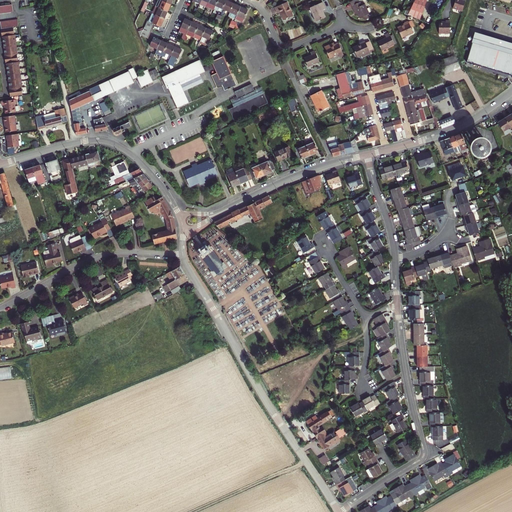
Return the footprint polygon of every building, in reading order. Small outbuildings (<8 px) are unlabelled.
[(156,6),(168,11),(171,4),(161,0),(158,0),(156,6)] [(218,0),(210,0),(208,6),(214,9),(218,0)] [(227,1),(225,0),(218,0),(214,9),(221,12),(223,9),(227,1)] [(355,0),(350,2),(351,5),(354,13),(356,12),(358,18),(362,17),(363,20),(371,17),(369,14),(368,14),(364,4),(361,6),(358,0),(355,0)] [(408,15),(420,20),(426,0),(414,0),(410,11),(408,15)] [(462,10),(465,0),(455,0),(453,7),(462,10)] [(234,4),(227,1),(223,9),(230,12),(234,4)] [(292,16),(286,2),(275,7),(278,13),(280,12),(283,20),(292,16)] [(325,9),(322,2),(310,7),(316,21),(325,17),(322,10),(325,9)] [(234,4),(230,12),(228,15),(236,19),(241,7),(234,4)] [(12,5),(0,6),(0,13),(13,12),(12,5)] [(153,13),(156,14),(164,18),(165,18),(168,11),(156,6),(153,13)] [(248,10),(241,7),(236,19),(243,22),(248,10)] [(155,24),(161,26),(164,18),(156,14),(153,13),(152,13),(149,21),(148,20),(145,26),(152,29),(155,24)] [(9,89),(10,97),(22,95),(21,88),(22,87),(19,62),(18,62),(17,54),(15,35),(14,35),(13,27),(19,26),(18,19),(0,22),(2,37),(3,37),(4,49),(5,56),(6,64),(10,89),(9,89)] [(185,19),(181,27),(179,31),(184,33),(182,39),(184,40),(185,37),(187,34),(192,22),(185,19)] [(439,21),(439,33),(450,33),(450,20),(446,20),(446,21),(439,21)] [(404,23),(405,25),(397,28),(402,38),(413,33),(408,21),(404,23)] [(199,25),(192,22),(187,34),(193,37),(199,25)] [(206,28),(199,25),(193,37),(201,40),(206,28)] [(142,35),(148,38),(152,30),(146,28),(144,29),(139,31),(141,37),(142,35)] [(213,31),(206,28),(201,40),(199,43),(198,45),(200,45),(200,43),(201,42),(205,43),(207,38),(209,39),(210,39),(213,31)] [(511,42),(475,32),(466,61),(511,74),(511,42)] [(381,50),(394,44),(394,43),(390,35),(389,33),(384,35),(386,38),(377,42),(381,50)] [(394,33),(390,35),(394,43),(398,41),(394,33)] [(154,37),(150,45),(157,49),(161,40),(154,37)] [(168,44),(161,40),(157,49),(156,52),(163,55),(168,44)] [(369,40),(365,42),(370,52),(374,51),(369,40)] [(361,42),(361,44),(353,47),(356,56),(361,54),(362,56),(370,52),(365,42),(365,41),(361,42)] [(332,46),(331,44),(324,47),(329,58),(338,54),(339,56),(343,54),(338,43),(334,45),(332,46)] [(175,47),(168,44),(163,55),(170,59),(175,47)] [(178,58),(182,50),(175,47),(170,59),(168,61),(167,64),(169,65),(172,66),(176,57),(178,58)] [(310,52),(311,55),(304,58),(308,67),(319,62),(314,51),(310,52)] [(442,75),(454,71),(461,68),(456,54),(437,61),(442,75)] [(224,57),(212,62),(217,74),(212,76),(217,88),(223,86),(225,91),(234,87),(237,86),(224,57)] [(205,71),(201,60),(162,78),(167,89),(169,88),(178,108),(189,104),(184,92),(180,83),(200,74),(205,71)] [(93,96),(95,100),(125,86),(135,82),(134,80),(137,78),(133,68),(128,70),(129,72),(99,85),(102,91),(93,96)] [(391,77),(396,75),(395,69),(391,70),(392,73),(388,74),(389,78),(381,80),(383,89),(393,86),(391,77)] [(157,79),(162,76),(160,74),(159,75),(156,76),(154,71),(151,72),(149,73),(148,70),(144,72),(145,75),(137,78),(141,87),(157,79)] [(352,84),(348,71),(345,72),(351,95),(364,92),(361,81),(352,84)] [(336,90),(339,99),(343,98),(351,95),(345,72),(337,74),(340,89),(336,90)] [(204,83),(200,74),(180,83),(184,92),(204,83)] [(383,89),(381,80),(379,74),(369,77),(373,92),(383,89)] [(400,86),(408,84),(405,74),(397,76),(400,86)] [(463,107),(452,81),(446,83),(457,110),(463,107)] [(408,84),(400,86),(403,97),(411,95),(412,98),(427,94),(423,88),(410,92),(408,84)] [(236,92),(235,92),(237,96),(238,99),(238,100),(255,92),(255,91),(252,85),(236,92)] [(232,102),(234,107),(264,94),(261,88),(255,91),(255,92),(238,100),(238,99),(232,102)] [(446,98),(443,89),(430,94),(434,103),(446,98)] [(93,96),(90,91),(69,100),(71,110),(78,107),(95,100),(93,96)] [(393,92),(385,94),(388,104),(392,103),(391,101),(395,100),(393,92)] [(234,107),(229,110),(230,112),(234,120),(269,104),(264,94),(234,107)] [(388,104),(385,94),(377,97),(379,107),(388,104)] [(412,98),(404,101),(405,103),(413,101),(414,105),(417,104),(419,111),(421,119),(425,118),(422,108),(420,102),(427,100),(429,106),(431,106),(433,105),(427,94),(412,98)] [(341,107),(339,101),(336,102),(339,113),(357,107),(370,103),(368,95),(361,97),(360,96),(357,97),(359,103),(352,105),(352,104),(341,107)] [(319,97),(313,99),(319,111),(329,106),(324,96),(319,97)] [(298,105),(298,104),(295,98),(287,102),(292,113),(297,111),(295,106),(298,105)] [(16,100),(2,101),(2,106),(5,105),(6,114),(16,112),(15,104),(16,104),(16,100)] [(413,101),(405,103),(408,114),(416,112),(414,105),(413,101)] [(399,113),(396,102),(392,103),(388,104),(391,115),(399,113)] [(357,107),(360,118),(363,117),(373,114),(370,103),(357,107)] [(391,115),(388,104),(379,107),(382,117),(391,115)] [(78,107),(71,110),(74,124),(82,122),(78,107)] [(36,117),(38,129),(67,122),(66,115),(63,116),(61,116),(59,109),(55,110),(55,113),(36,117)] [(416,112),(408,114),(411,125),(419,123),(419,122),(421,122),(422,125),(435,122),(438,129),(442,128),(439,121),(437,117),(422,121),(421,119),(419,111),(416,112)] [(363,117),(366,128),(376,125),(376,124),(373,114),(363,117)] [(15,115),(4,117),(5,124),(6,132),(16,131),(15,123),(16,122),(15,115)] [(439,121),(442,128),(455,122),(452,116),(439,121)] [(93,119),(96,132),(108,129),(107,127),(103,118),(102,117),(99,118),(93,119)] [(511,127),(505,118),(498,122),(503,132),(511,127)] [(395,129),(398,141),(401,140),(399,131),(401,130),(404,139),(406,138),(401,119),(393,121),(395,129)] [(127,121),(127,122),(113,128),(115,134),(117,134),(123,132),(125,131),(124,129),(131,126),(129,120),(127,121)] [(391,130),(395,129),(393,121),(384,124),(386,131),(391,130)] [(84,128),(83,122),(82,122),(74,124),(77,135),(87,133),(86,127),(84,128)] [(369,141),(380,138),(376,125),(366,128),(365,128),(361,132),(362,134),(366,133),(369,141)] [(19,134),(6,136),(7,140),(8,140),(9,148),(19,146),(18,138),(19,138),(19,134)] [(461,134),(455,136),(461,151),(467,149),(461,134)] [(461,151),(455,136),(449,138),(455,152),(455,153),(461,151)] [(449,138),(441,141),(444,151),(445,150),(447,155),(455,152),(449,138)] [(314,142),(312,139),(304,142),(306,146),(310,156),(319,153),(314,142)] [(351,142),(354,151),(359,150),(354,139),(351,142)] [(485,140),(480,139),(476,141),(473,145),(473,150),(476,153),(481,155),(486,153),(488,149),(488,144),(485,140)] [(339,145),(338,142),(329,146),(333,157),(354,151),(351,142),(350,142),(339,145)] [(303,160),(310,156),(306,146),(295,151),(299,159),(302,158),(303,160)] [(292,156),(288,147),(275,152),(279,161),(287,157),(287,158),(292,156)] [(100,160),(98,152),(86,154),(88,164),(89,166),(96,164),(95,162),(100,160)] [(422,153),(416,155),(420,167),(427,165),(426,164),(434,162),(431,152),(423,154),(422,153)] [(84,166),(81,156),(70,158),(73,168),(84,166)] [(73,168),(70,158),(63,160),(65,171),(66,171),(69,183),(65,185),(67,194),(78,191),(73,168)] [(58,160),(46,163),(49,174),(61,170),(58,160)] [(218,175),(211,160),(198,166),(197,163),(196,164),(194,164),(192,166),(193,168),(183,172),(190,187),(200,183),(200,185),(205,183),(204,181),(218,175)] [(273,172),(272,170),(276,169),(272,160),(260,165),(265,175),(273,172)] [(402,163),(393,166),(396,175),(397,181),(400,180),(401,181),(402,180),(400,174),(409,172),(408,169),(407,164),(405,160),(401,161),(402,163)] [(111,167),(115,175),(110,177),(111,179),(112,181),(115,179),(129,173),(124,161),(111,167)] [(45,182),(40,165),(32,167),(36,180),(38,184),(45,182)] [(265,175),(260,165),(248,170),(252,179),(256,177),(257,179),(265,175)] [(396,175),(393,166),(384,169),(383,167),(379,168),(382,179),(396,175)] [(463,166),(449,171),(452,180),(466,175),(463,166)] [(25,170),(29,183),(36,180),(32,167),(25,170)] [(236,172),(241,184),(252,179),(248,170),(248,167),(236,172)] [(139,168),(129,173),(115,179),(116,183),(126,178),(128,181),(134,178),(143,174),(139,168)] [(341,182),(337,170),(332,172),(333,173),(326,176),(329,185),(336,183),(336,184),(341,182)] [(233,187),(241,184),(236,172),(228,176),(233,187)] [(363,184),(359,172),(355,174),(355,176),(346,178),(349,188),(363,184)] [(8,207),(6,207),(8,212),(17,209),(15,205),(13,205),(4,173),(0,174),(0,183),(2,183),(8,207)] [(146,177),(143,174),(134,178),(128,181),(131,185),(133,187),(138,183),(146,177)] [(321,184),(320,182),(318,176),(303,182),(307,193),(318,189),(317,187),(319,186),(320,185),(321,184)] [(133,187),(134,189),(136,192),(149,181),(146,177),(138,183),(133,187)] [(136,192),(140,196),(153,186),(149,181),(136,192)] [(457,206),(468,202),(465,192),(466,191),(464,183),(458,185),(460,193),(455,195),(457,200),(456,200),(457,206)] [(393,201),(403,198),(400,187),(391,190),(392,195),(391,195),(393,201)] [(268,196),(233,214),(215,223),(219,229),(249,214),(251,214),(256,223),(263,219),(258,210),(272,203),(268,196)] [(358,204),(362,212),(368,208),(370,207),(366,198),(364,199),(362,196),(354,200),(356,204),(358,204)] [(173,218),(162,197),(156,200),(154,197),(145,202),(150,212),(153,211),(154,213),(155,213),(161,210),(167,219),(169,231),(152,235),(154,244),(177,238),(173,218)] [(406,208),(403,198),(393,201),(394,206),(396,205),(397,210),(399,210),(406,208)] [(446,214),(443,204),(443,201),(438,201),(438,205),(433,207),(437,218),(442,217),(441,215),(446,214)] [(469,206),(468,202),(457,206),(459,211),(460,210),(462,216),(463,215),(471,213),(473,212),(476,211),(474,206),(473,205),(469,206)] [(432,220),(437,218),(433,207),(429,208),(428,204),(422,206),(426,220),(431,218),(432,220)] [(134,217),(129,206),(125,208),(125,209),(111,215),(116,226),(121,224),(120,223),(134,217)] [(370,212),(368,208),(362,212),(359,213),(361,217),(362,216),(367,224),(372,221),(375,219),(371,211),(370,212)] [(407,208),(406,208),(399,210),(400,215),(399,216),(400,221),(410,218),(407,208)] [(327,232),(336,227),(334,223),(332,224),(325,212),(317,217),(324,229),(325,229),(327,232)] [(473,212),(471,213),(463,215),(464,220),(463,220),(465,226),(476,222),(473,212)] [(413,217),(410,218),(400,221),(402,226),(403,226),(405,231),(413,228),(416,227),(413,217)] [(107,232),(106,231),(110,229),(105,219),(101,221),(102,223),(89,229),(94,239),(99,237),(99,236),(107,232)] [(366,230),(367,229),(371,237),(375,235),(380,232),(375,224),(374,225),(372,221),(367,224),(363,226),(366,230)] [(479,233),(476,222),(465,226),(466,231),(468,230),(469,236),(479,233)] [(52,231),(54,236),(67,231),(66,227),(52,231)] [(336,227),(327,232),(334,244),(343,239),(336,227)] [(416,227),(413,228),(405,231),(406,236),(407,240),(406,240),(407,244),(405,245),(406,251),(412,249),(413,246),(421,242),(419,236),(420,236),(417,227),(416,227)] [(377,239),(375,235),(371,237),(366,240),(368,244),(370,244),(374,252),(377,250),(383,247),(378,238),(377,239)] [(83,252),(92,248),(86,236),(81,238),(80,236),(71,240),(71,241),(72,244),(70,245),(74,254),(82,250),(83,252)] [(304,253),(314,247),(312,243),(310,244),(306,236),(297,241),(304,253)] [(479,242),(480,246),(473,249),(476,261),(484,258),(484,257),(494,254),(489,239),(479,242)] [(58,252),(56,243),(48,245),(51,254),(44,255),(47,267),(55,265),(54,263),(63,261),(61,252),(58,252)] [(223,272),(224,269),(227,267),(224,263),(223,263),(222,263),(220,261),(221,260),(220,260),(218,258),(218,257),(218,256),(217,257),(216,254),(216,253),(215,254),(213,251),(214,251),(213,250),(213,251),(211,248),(212,248),(211,247),(211,248),(209,246),(210,245),(209,245),(208,245),(208,246),(200,252),(199,252),(199,254),(199,253),(201,255),(200,255),(201,256),(203,258),(202,258),(203,259),(205,261),(204,261),(205,262),(207,264),(207,265),(208,265),(209,268),(210,268),(212,270),(211,271),(211,272),(214,276),(217,274),(217,275),(218,274),(220,275),(220,274),(223,272)] [(456,249),(457,254),(450,256),(454,268),(461,265),(461,264),(471,261),(467,246),(456,249)] [(340,255),(337,257),(344,268),(347,266),(346,264),(355,259),(348,247),(340,252),(342,254),(340,255)] [(379,254),(377,250),(374,252),(368,255),(370,259),(371,259),(376,267),(377,266),(385,262),(380,253),(379,254)] [(321,260),(317,252),(308,256),(310,261),(309,262),(316,274),(325,269),(320,261),(321,260)] [(427,260),(428,262),(430,269),(443,265),(444,268),(452,265),(448,252),(436,255),(436,257),(432,258),(427,260)] [(39,273),(37,262),(22,266),(25,278),(30,276),(30,275),(39,273)] [(431,271),(430,269),(428,262),(424,263),(424,264),(420,265),(415,267),(418,276),(422,275),(423,280),(428,279),(426,272),(431,271)] [(179,285),(188,280),(180,266),(166,273),(171,282),(164,287),(167,292),(170,290),(179,285)] [(381,274),(377,266),(376,267),(368,271),(373,278),(370,279),(369,282),(370,284),(373,284),(385,277),(383,273),(381,274)] [(418,276),(415,267),(411,268),(411,270),(408,271),(402,272),(406,285),(411,284),(410,280),(415,279),(414,278),(418,276)] [(129,277),(126,271),(119,274),(119,272),(114,275),(120,286),(126,282),(127,284),(132,282),(129,277)] [(326,289),(334,285),(335,285),(333,281),(332,281),(330,278),(327,273),(318,278),(323,286),(324,286),(326,289)] [(17,287),(14,276),(0,279),(2,289),(9,287),(12,286),(12,288),(17,287)] [(113,291),(107,279),(101,282),(103,286),(98,288),(98,287),(92,289),(98,299),(113,291)] [(181,289),(179,285),(170,290),(173,294),(181,289)] [(333,301),(342,297),(340,293),(339,293),(337,290),(334,285),(326,289),(325,290),(330,298),(331,298),(333,301)] [(377,288),(369,292),(376,304),(386,298),(384,295),(382,296),(377,288)] [(410,305),(419,305),(419,296),(420,296),(420,291),(410,292),(410,296),(409,296),(409,305),(410,305)] [(154,295),(156,301),(163,299),(160,292),(154,295)] [(87,303),(82,293),(79,294),(76,296),(76,295),(69,298),(74,308),(82,303),(84,305),(87,303)] [(341,313),(350,308),(348,304),(347,305),(345,301),(342,297),(333,301),(338,310),(339,309),(341,313)] [(420,305),(419,305),(410,305),(411,309),(409,309),(410,319),(414,319),(414,324),(423,324),(423,318),(420,318),(419,309),(421,309),(420,305)] [(350,308),(341,313),(343,316),(342,317),(347,325),(348,325),(351,330),(358,325),(353,316),(351,312),(352,312),(350,308)] [(381,335),(381,336),(386,333),(390,331),(387,326),(385,323),(386,322),(382,314),(374,319),(378,327),(377,328),(378,330),(373,333),(376,337),(381,335)] [(53,316),(41,319),(44,327),(48,326),(50,335),(66,331),(63,320),(56,321),(57,323),(55,324),(53,316)] [(38,327),(31,329),(29,322),(21,324),(23,332),(24,331),(27,341),(32,340),(32,341),(38,340),(38,338),(41,337),(41,336),(42,336),(40,330),(39,331),(38,327)] [(413,335),(424,334),(423,324),(414,324),(414,329),(412,329),(413,335)] [(0,345),(15,342),(12,332),(4,334),(4,333),(0,334),(0,345)] [(379,342),(378,342),(383,351),(388,348),(391,346),(389,341),(387,338),(388,337),(386,333),(381,336),(377,338),(379,342)] [(414,345),(417,345),(424,345),(424,334),(413,335),(413,340),(414,340),(414,345)] [(424,345),(417,345),(417,351),(416,351),(416,356),(427,356),(427,345),(424,345)] [(385,366),(390,363),(394,361),(391,356),(389,353),(390,352),(388,348),(383,351),(379,353),(382,357),(380,357),(385,366)] [(357,352),(351,352),(345,353),(345,357),(349,357),(349,366),(355,366),(359,366),(359,352),(357,352)] [(427,356),(416,356),(416,362),(417,362),(417,367),(420,367),(427,367),(427,356)] [(391,367),(392,366),(390,363),(385,366),(382,368),(384,371),(382,372),(387,380),(396,375),(393,370),(391,367)] [(355,366),(349,366),(345,366),(345,380),(349,380),(355,380),(355,366)] [(427,367),(420,367),(420,386),(423,385),(433,385),(433,380),(430,380),(430,372),(433,372),(433,367),(427,367)] [(349,380),(345,380),(340,380),(340,394),(349,394),(349,380)] [(394,382),(382,388),(384,392),(386,391),(391,400),(397,396),(399,395),(394,387),(396,386),(394,382)] [(426,399),(433,399),(433,385),(423,385),(423,399),(426,399)] [(362,401),(363,402),(367,409),(375,405),(376,406),(380,404),(375,395),(371,397),(370,396),(362,401)] [(398,400),(399,400),(397,396),(391,400),(387,402),(394,414),(402,409),(398,400)] [(433,399),(426,399),(427,413),(430,413),(436,413),(436,399),(433,399)] [(368,411),(367,409),(363,402),(360,404),(359,403),(351,408),(355,416),(363,412),(364,413),(368,411)] [(307,421),(317,436),(322,433),(325,432),(322,428),(320,429),(317,426),(334,415),(331,410),(320,417),(318,414),(307,421)] [(430,427),(432,426),(440,426),(440,422),(443,422),(443,412),(436,413),(430,413),(430,427)] [(396,428),(399,432),(407,428),(402,420),(404,419),(402,415),(392,421),(393,423),(390,425),(393,430),(396,428)] [(440,426),(432,426),(433,440),(443,440),(442,426),(440,426)] [(370,437),(372,440),(375,445),(382,441),(384,445),(390,442),(382,429),(370,437)] [(325,438),(322,433),(317,436),(324,448),(339,439),(335,432),(325,438)] [(406,461),(415,456),(408,444),(410,443),(407,439),(398,445),(406,461)] [(364,466),(368,464),(376,460),(374,456),(373,456),(371,453),(368,448),(360,453),(365,462),(363,463),(364,466)] [(446,459),(447,461),(442,464),(449,475),(453,473),(452,471),(461,466),(457,459),(460,457),(456,451),(453,453),(454,454),(446,459)] [(324,465),(330,461),(326,454),(320,458),(324,465)] [(376,460),(368,464),(370,468),(369,468),(374,477),(382,472),(379,468),(377,464),(378,463),(376,460)] [(445,478),(449,475),(442,464),(437,467),(436,465),(428,469),(426,467),(422,469),(425,475),(427,477),(431,474),(435,481),(444,476),(445,478)] [(336,484),(345,480),(343,476),(344,476),(339,467),(331,472),(334,477),(335,480),(334,481),(336,484)] [(411,479),(413,482),(408,485),(414,496),(418,494),(417,492),(425,487),(426,489),(428,490),(433,487),(427,477),(425,475),(421,477),(419,475),(411,479)] [(350,477),(345,480),(336,484),(339,488),(340,488),(342,491),(344,496),(355,490),(356,488),(350,477)] [(414,496),(408,485),(403,488),(401,485),(389,492),(391,496),(396,504),(409,496),(410,498),(414,496)] [(378,501),(379,503),(374,506),(377,511),(386,511),(397,506),(396,504),(391,496),(387,498),(386,496),(378,501)]
